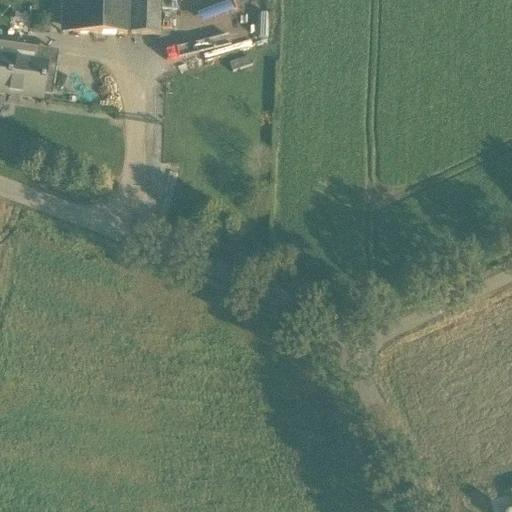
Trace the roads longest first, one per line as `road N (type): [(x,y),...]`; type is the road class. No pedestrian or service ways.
road 1 (unclassified): [(347,360),(274,294),(120,224),(0,187)]
road 2 (unclassified): [(347,360),(511,276)]
road 3 (unclassified): [(418,511),(347,360)]
